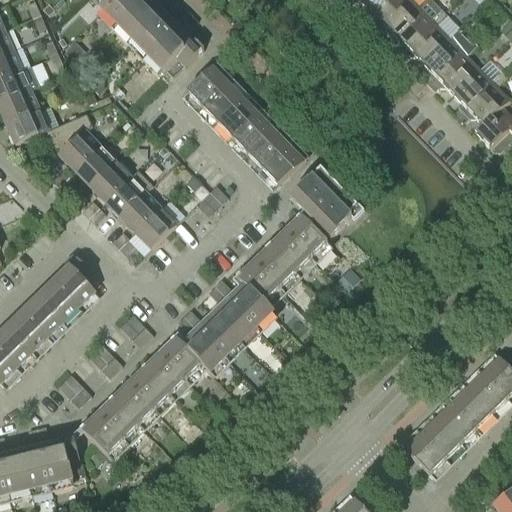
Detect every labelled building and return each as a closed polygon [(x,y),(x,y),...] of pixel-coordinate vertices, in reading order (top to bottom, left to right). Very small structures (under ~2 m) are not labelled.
[(60,0),(59,0),(52,7),(56,13),(65,5),(60,0)] [(141,0),(98,0),(108,9),(102,15),(163,78),(167,75),(173,81),(184,71),(185,72),(204,53),(196,45),(190,50),(141,0)] [(367,0),(361,6),(368,13),(368,19),(375,20),(377,21),(398,0),(367,0)] [(375,20),(368,19),(364,24),(374,34),(378,30),(384,30),(392,37),(418,11),(407,0),(398,0),(377,21),(375,20)] [(415,0),(433,19),(441,11),(430,0),(415,0)] [(35,5),(27,9),(33,22),(41,19),(35,5)] [(418,11),(392,37),(399,44),(399,51),(406,51),(407,52),(433,27),(436,30),(436,29),(447,19),(442,13),(431,24),(418,11)] [(175,23),(181,29),(192,19),(186,12),(175,23)] [(41,19),(33,22),(39,36),(47,33),(41,19)] [(192,19),(181,29),(187,36),(198,25),(192,19)] [(476,33),(482,39),(497,25),(491,19),(476,33)] [(406,51),(399,51),(394,55),(404,65),(409,61),(415,61),(422,68),(449,42),(436,29),(436,30),(433,27),(407,52),(406,51)] [(437,83),(463,58),(466,61),(466,60),(477,50),(472,44),(470,46),(457,34),(449,42),(422,68),(429,75),(429,82),(436,82),(437,83)] [(4,35),(0,37),(0,60),(13,55),(4,35)] [(52,45),(44,48),(50,62),(58,59),(52,45)] [(76,47),(65,57),(75,67),(85,57),(76,47)] [(13,55),(0,60),(0,84),(22,75),(13,55)] [(463,58),(437,83),(436,82),(429,82),(424,86),(434,96),(439,92),(445,92),(452,99),(479,73),(466,60),(466,61),(463,58)] [(64,72),(58,59),(50,62),(56,76),(64,72)] [(494,62),(484,69),(492,81),(503,75),(494,62)] [(215,70),(198,86),(187,97),(202,113),(214,102),(228,88),(221,82),(224,79),(215,70)] [(479,73),(452,99),(459,106),(459,112),(466,113),(467,114),(493,89),(496,92),(497,91),(507,81),(502,75),(491,86),(479,73)] [(22,75),(0,84),(0,107),(30,95),(22,75)] [(84,78),(76,82),(82,95),(90,92),(84,78)] [(100,80),(92,88),(100,96),(105,91),(105,84),(100,80)] [(228,88),(214,102),(202,113),(218,128),(229,117),(245,101),(236,92),(234,95),(228,88)] [(466,113),(459,112),(455,117),(465,127),(469,123),(475,123),(481,129),(482,130),(501,111),(502,112),(510,105),(497,91),(496,92),(493,89),(467,114),(466,113)] [(96,105),(90,92),(82,95),(88,109),(96,105)] [(30,95),(0,107),(0,113),(7,128),(39,114),(30,95)] [(245,101),(229,117),(218,128),(233,144),(244,133),(258,119),(252,113),(254,110),(245,101)] [(44,112),(49,129),(58,127),(53,109),(44,112)] [(501,111),(482,130),(481,129),(474,136),(494,157),(499,157),(506,150),(500,143),(511,131),(511,122),(502,112),(501,111)] [(39,114),(7,128),(16,149),(44,136),(48,135),(39,114)] [(49,146),(61,158),(60,160),(75,176),(101,151),(86,136),(92,130),(87,118),(48,135),(44,136),(49,146)] [(258,119),(244,133),(233,144),(248,159),(259,148),(276,132),(267,123),(264,126),(258,119)] [(511,131),(500,143),(506,150),(511,144),(511,131)] [(276,132),(259,148),(248,159),(263,175),(274,164),(288,150),(282,144),(285,141),(276,132)] [(288,150),(274,164),(263,175),(278,191),(306,164),(297,154),(294,157),(288,150)] [(101,151),(75,176),(90,191),(116,166),(101,151)] [(116,166),(90,191),(105,207),(131,182),(116,166)] [(59,192),(70,181),(63,174),(52,185),(59,192)] [(120,222),(146,197),(153,190),(138,175),(131,182),(105,207),(120,222)] [(357,212),(323,176),(321,175),(291,203),(330,243),(352,222),(350,219),(357,212)] [(195,180),(187,188),(194,194),(201,187),(195,180)] [(76,187),(70,181),(59,192),(65,198),(76,187)] [(208,221),(228,202),(216,190),(197,209),(208,221)] [(146,197),(120,222),(135,237),(161,213),(146,197)] [(89,223),(100,212),(93,206),(83,216),(89,223)] [(106,219),(100,212),(89,223),(95,229),(106,219)] [(151,254),(172,233),(176,229),(161,213),(135,237),(151,254)] [(331,252),(303,224),(299,220),(236,281),(246,291),(184,352),(174,342),(142,373),(146,377),(117,406),(112,402),(80,433),(111,465),(205,374),(211,380),(274,319),(268,313),(331,252)] [(119,254),(130,243),(123,237),(113,247),(119,254)] [(136,250),(130,243),(119,254),(125,260),(136,250)] [(0,387),(1,389),(79,314),(95,297),(84,286),(91,278),(73,259),(64,268),(70,273),(0,341),(0,387)] [(221,285),(215,291),(225,301),(232,295),(221,285)] [(225,301),(215,291),(209,297),(219,308),(225,301)] [(201,325),(191,315),(184,321),(195,331),(201,325)] [(153,340),(133,319),(120,331),(140,352),(153,340)] [(195,331),(184,321),(178,327),(188,338),(195,331)] [(123,370),(102,349),(89,362),(110,382),(123,370)] [(478,373),(484,379),(508,404),(511,400),(511,375),(494,357),(478,373)] [(508,404),(484,379),(478,373),(462,388),(493,419),(508,404)] [(92,400),(88,396),(71,379),(59,392),(79,413),(92,400)] [(493,419),(462,388),(447,403),(453,409),(477,435),(493,419)] [(477,435),(453,409),(447,403),(431,418),(435,422),(462,450),(477,435)] [(435,422),(431,418),(416,433),(446,465),(462,450),(435,422)] [(49,445),(48,438),(46,431),(37,433),(41,447),(49,445)] [(41,447),(37,433),(28,435),(32,449),(41,447)] [(446,465),(416,433),(400,449),(419,469),(430,480),(446,465)] [(0,505),(74,487),(73,484),(86,481),(81,463),(79,464),(73,439),(61,441),(63,449),(0,464),(0,505)] [(511,511),(511,494),(494,509),(496,511),(511,511)] [(362,511),(349,498),(334,511),(362,511)]
